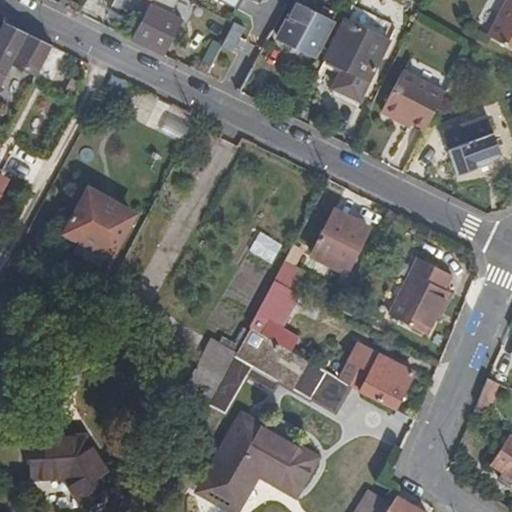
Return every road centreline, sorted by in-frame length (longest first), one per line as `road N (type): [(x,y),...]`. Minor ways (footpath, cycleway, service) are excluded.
road 1 (residential): [(2,0),(511,245)]
road 2 (residential): [(479,511),(420,473),(511,267)]
road 3 (unknown): [(112,53),(0,259)]
